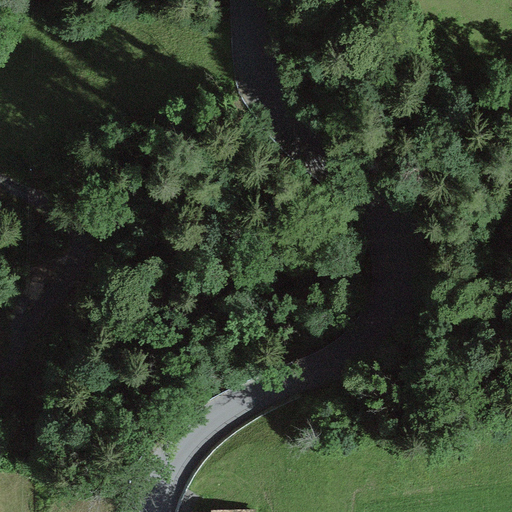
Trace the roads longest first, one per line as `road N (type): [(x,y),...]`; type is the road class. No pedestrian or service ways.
road 1 (tertiary): [(245,0),(256,70),(280,110),(382,218),(400,270),(378,332),(341,360),(202,423),(156,479),(147,511)]
road 2 (track): [(0,374),(35,309),(74,273),(86,248),(70,215),(53,202),(0,188)]
